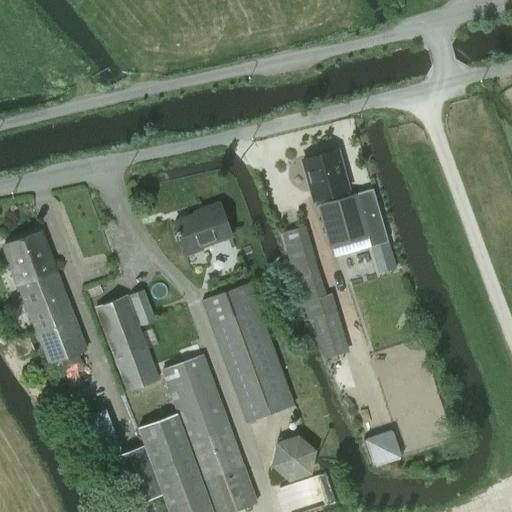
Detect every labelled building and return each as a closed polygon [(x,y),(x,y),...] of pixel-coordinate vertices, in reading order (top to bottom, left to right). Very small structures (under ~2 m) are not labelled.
[(334,149),(301,159),(315,207),(318,206),(330,245),(331,245),(334,256),(371,245),(387,241),(372,189),(351,195),(338,148),(334,149)] [(174,221),(186,257),(203,250),(202,248),(232,238),(219,202),(201,209),(202,211),(174,221)] [(305,226),(280,233),(306,320),(312,318),(324,359),(342,354),(325,294),(305,226)] [(49,363),(87,348),(49,252),(41,230),(3,244),(49,363)] [(250,282),(202,300),(246,421),(293,404),(250,282)] [(154,319),(143,289),(130,294),(141,324),(154,319)] [(127,295),(96,306),(127,389),(158,378),(127,295)] [(15,341),(21,357),(34,351),(28,335),(15,341)] [(163,368),(214,511),(227,511),(257,502),(225,417),(202,355),(163,368)] [(211,511),(174,413),(137,427),(169,511),(211,511)] [(274,442),(270,466),(288,482),(311,474),(316,450),(297,434),(274,442)] [(144,447),(114,459),(131,503),(160,492),(144,447)]
